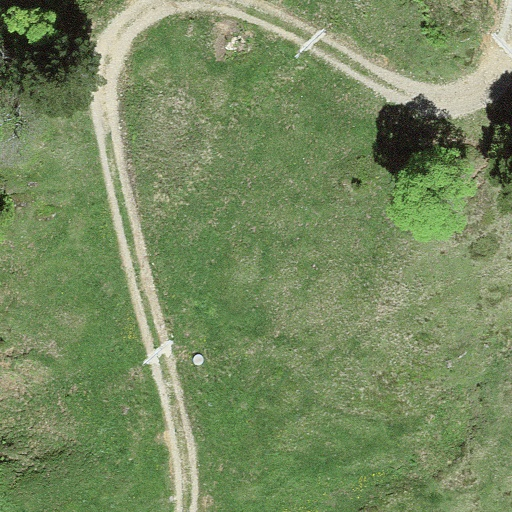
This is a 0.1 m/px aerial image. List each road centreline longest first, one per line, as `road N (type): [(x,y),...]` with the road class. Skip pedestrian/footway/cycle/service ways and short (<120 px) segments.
road 1 (track): [(185,511),(187,484),(96,92),(131,27),(190,0)]
road 2 (track): [(199,0),(301,35),(402,98),(451,99),(511,33)]
